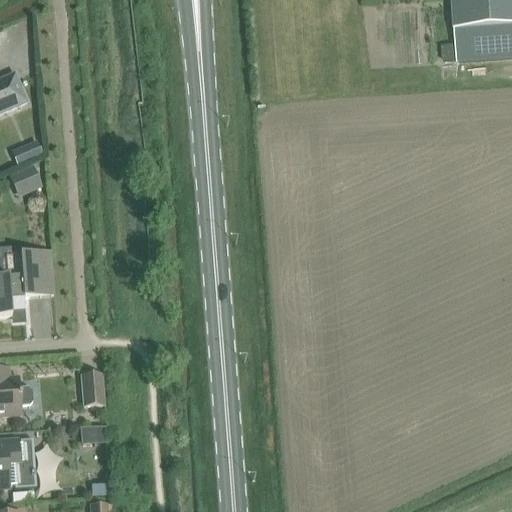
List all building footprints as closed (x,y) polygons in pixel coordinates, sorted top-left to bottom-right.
[(511,0),(452,0),(455,32),(457,64),(511,59),(511,0)] [(454,64),(452,46),(436,48),(437,65),(454,64)] [(0,115),(27,104),(23,94),(15,76),(1,82),(3,84),(0,85),(0,115)] [(35,143),(12,152),(17,165),(40,155),(35,143)] [(33,168),(9,178),(15,192),(39,182),(33,168)] [(0,249),(0,320),(12,319),(12,312),(25,311),(25,300),(54,298),(51,254),(20,256),(20,248),(0,249)] [(28,389),(20,390),(19,380),(10,380),(9,371),(0,371),(0,419),(21,418),(21,409),(30,408),(34,404),(32,392),(28,389)] [(81,377),(84,409),(106,408),(103,376),(81,377)] [(80,429),(81,446),(108,444),(106,428),(80,429)] [(16,491),(37,489),(33,441),(0,443),(0,491),(10,491),(9,488),(16,487),(16,491)] [(110,483),(91,485),(92,497),(111,496),(110,483)]
